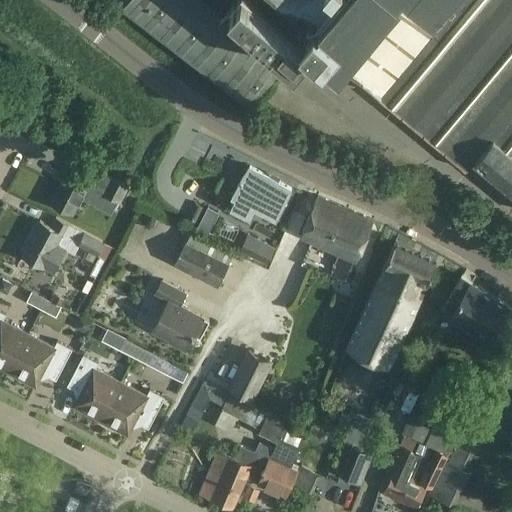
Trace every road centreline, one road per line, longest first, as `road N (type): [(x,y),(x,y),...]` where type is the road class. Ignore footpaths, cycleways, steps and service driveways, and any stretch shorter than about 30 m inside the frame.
road 1 (unclassified): [(511,286),(408,220),(212,122),(54,0)]
road 2 (residential): [(130,483),(259,270)]
road 3 (residential): [(130,483),(0,415)]
